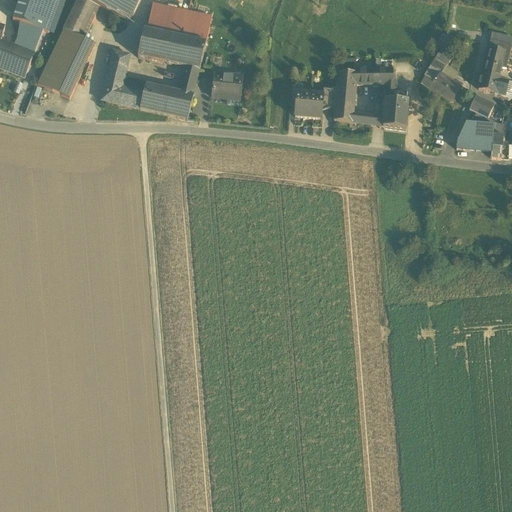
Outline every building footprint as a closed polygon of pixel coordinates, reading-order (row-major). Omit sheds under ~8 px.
[(20,0),(13,21),(20,24),(44,32),(48,34),(60,0),(20,0)] [(66,0),(60,0),(48,34),(54,36),(66,0)] [(77,0),(63,31),(64,31),(81,40),(97,7),(81,0),(77,0)] [(81,0),(97,7),(115,15),(122,0),(81,0)] [(122,0),(115,15),(129,22),(139,0),(122,0)] [(153,6),(147,33),(188,41),(206,45),(212,19),(153,6)] [(29,70),(44,32),(20,24),(15,48),(1,43),(4,30),(0,28),(0,26),(0,25),(0,69),(10,74),(14,64),(29,70)] [(447,28),(446,36),(455,38),(456,30),(447,28)] [(81,40),(64,31),(38,85),(69,100),(95,46),(81,40)] [(182,68),(188,41),(147,33),(144,32),(138,59),(182,68)] [(511,38),(492,34),(490,41),(488,48),(510,54),(511,46),(511,44),(511,38)] [(442,35),(436,46),(452,49),(455,38),(446,36),(442,35)] [(181,82),(196,86),(206,45),(188,41),(182,68),(184,68),(184,71),(181,82)] [(482,75),(499,79),(502,68),(506,69),(510,54),(488,48),(482,75)] [(109,69),(109,70),(126,73),(130,57),(113,53),(109,69)] [(430,67),(440,74),(442,72),(443,72),(447,66),(451,59),(443,54),(441,56),(438,54),(430,67)] [(25,79),(29,70),(14,64),(10,74),(25,79)] [(458,74),(447,66),(443,72),(451,78),(450,80),(453,82),(458,74)] [(421,83),(451,102),(460,87),(453,82),(450,80),(451,78),(443,72),(442,72),(440,74),(430,67),(423,78),(424,78),(421,83)] [(124,82),(126,73),(109,70),(107,78),(124,82)] [(356,73),(356,75),(356,86),(385,85),(384,101),(408,103),(409,96),(396,95),(397,85),(392,85),(393,72),(356,73)] [(334,122),(352,125),(353,115),(356,86),(356,75),(338,75),(337,92),(335,109),(334,122)] [(213,100),(228,101),(229,98),(240,99),(242,79),(215,76),(213,100)] [(505,81),(481,76),(478,90),(505,97),(505,94),(508,82),(505,81)] [(123,89),(124,82),(107,78),(107,79),(102,101),(101,101),(101,102),(140,111),(144,94),(123,89)] [(181,82),(179,94),(193,97),(196,86),(181,82)] [(17,84),(13,93),(19,95),(22,86),(17,84)] [(146,86),(144,94),(140,111),(187,122),(193,97),(179,94),(146,86)] [(290,105),(296,105),(297,95),(298,89),(291,88),(290,105)] [(337,92),(330,91),(323,91),(322,97),(323,97),(322,108),(328,108),(335,109),(337,92)] [(295,119),(321,121),(322,108),(323,97),(322,97),(297,95),(296,105),(295,119)] [(476,115),(488,121),(493,109),(475,100),(469,112),(476,115)] [(384,129),(406,132),(408,103),(384,101),(383,119),(383,126),(384,129)] [(352,125),(372,128),(374,117),(353,115),(352,125)] [(493,132),(494,123),(488,121),(476,115),(471,125),(466,125),(457,143),(456,150),(492,153),(493,132)] [(383,119),(374,117),(372,128),(384,129),(383,126),(383,119)] [(491,159),(501,160),(502,149),(505,150),(505,146),(502,146),(503,137),(504,126),(501,126),(496,125),(493,132),(492,153),(491,159)]
